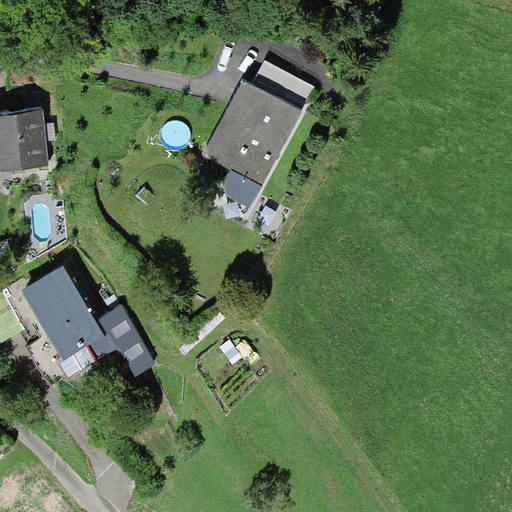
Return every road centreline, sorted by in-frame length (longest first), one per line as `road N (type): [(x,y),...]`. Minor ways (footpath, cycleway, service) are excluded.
road 1 (residential): [(0,50),(218,89)]
road 2 (unclassified): [(0,388),(109,511)]
